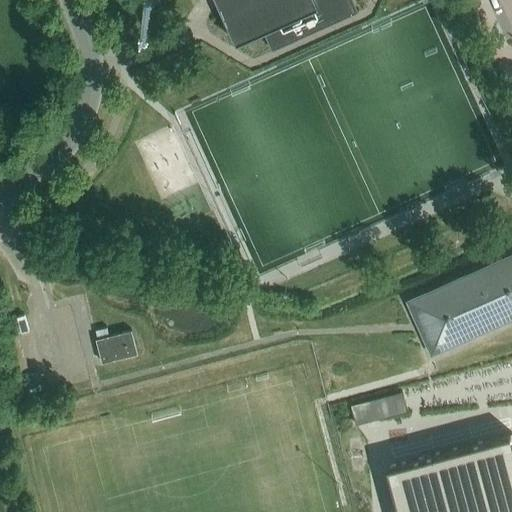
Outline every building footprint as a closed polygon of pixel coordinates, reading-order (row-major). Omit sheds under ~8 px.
[(215,0),(235,42),(262,30),(271,49),(272,49),(360,9),(355,0),(215,0)] [(431,354),(511,317),(511,254),(408,301),(431,354)] [(138,354),(132,331),(103,338),(96,340),(102,364),(138,354)] [(356,422),(403,409),(398,390),(351,402),(356,422)] [(511,511),(511,434),(511,431),(386,464),(398,511),(511,511)]
